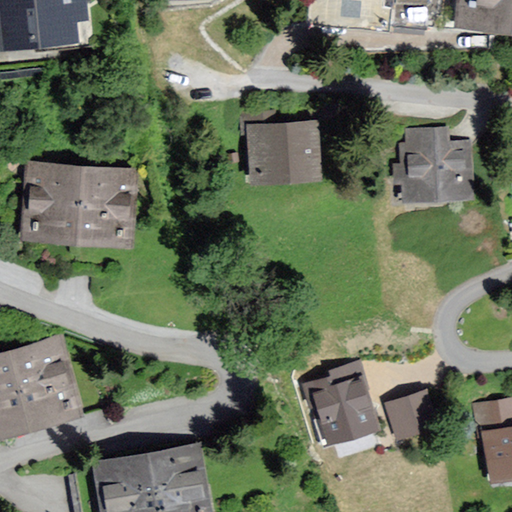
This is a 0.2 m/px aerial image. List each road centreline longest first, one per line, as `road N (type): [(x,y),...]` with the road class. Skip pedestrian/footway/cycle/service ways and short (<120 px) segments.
road 1 (residential): [(0,291),(118,336),(212,355),(230,382),(210,406),(0,460)]
road 2 (residential): [(511,102),(220,76)]
road 3 (residential): [(511,360),(469,360),(450,348),(444,326),(463,295),(511,273)]
